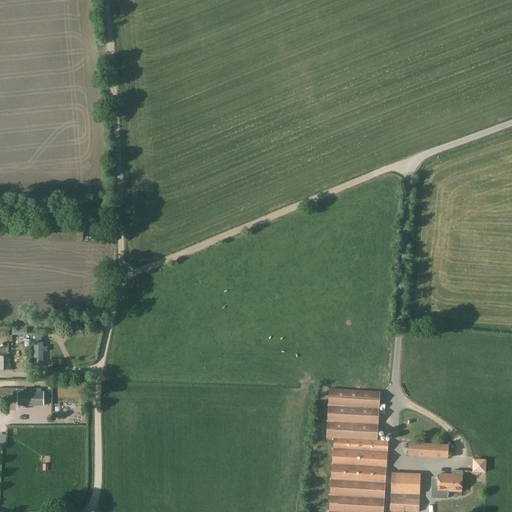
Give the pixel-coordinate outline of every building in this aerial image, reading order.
[(51,224),(51,241),(83,242),(83,225),(51,224)] [(28,333),(27,321),(12,322),(13,334),(28,333)] [(0,326),(0,337),(9,337),(9,326),(0,326)] [(41,343),(35,343),(34,343),(34,367),(43,367),(43,351),(43,347),(43,343),(41,343)] [(0,356),(8,356),(8,348),(0,347),(0,356)] [(8,356),(0,356),(0,370),(10,370),(9,356),(8,356)] [(18,406),(43,406),(43,393),(18,392),(18,406)] [(384,511),(387,472),(389,441),(379,440),(382,396),(328,393),(325,437),(333,437),(331,464),(329,511),(384,511)] [(448,445),(408,442),(407,456),(447,459),(448,445)] [(452,470),(452,476),(438,475),(437,491),(461,493),(462,476),(463,471),(452,470)] [(392,473),(391,494),(420,495),(420,474),(392,473)] [(390,511),(398,511),(418,511),(420,499),(391,497),(390,511)]
